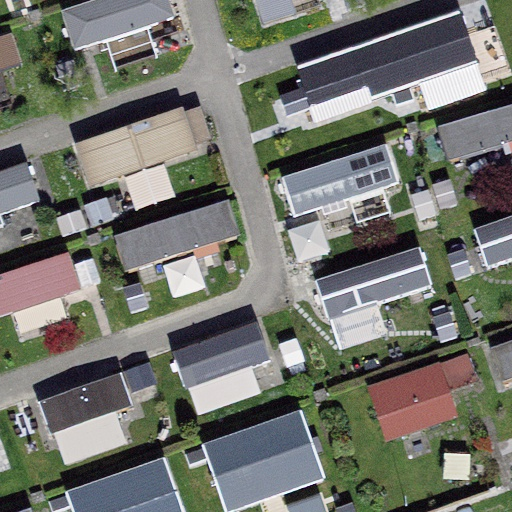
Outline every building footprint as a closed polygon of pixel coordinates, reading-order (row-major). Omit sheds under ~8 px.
[(177,0),(62,0),(74,38),(180,7),(177,0)] [(0,26),(0,61),(24,55),(15,22),(0,26)] [(455,149),(511,131),(511,38),(428,65),(455,149)] [(297,209),(405,176),(391,131),(283,164),(297,209)] [(0,204),(42,190),(29,151),(0,161),(0,204)] [(228,185),(113,224),(125,260),(240,221),(228,185)] [(511,202),(474,216),(490,261),(511,253),(511,202)] [(316,268),(330,310),(436,275),(421,233),(316,268)] [(72,243),(0,263),(0,307),(83,283),(72,243)] [(511,291),(482,298),(488,325),(511,320),(511,291)] [(197,403),(263,383),(253,350),(270,345),(260,313),(177,338),(197,403)] [(506,368),(511,366),(511,329),(495,335),(506,368)] [(384,427),(460,408),(446,352),(370,371),(384,427)] [(40,388),(63,457),(138,431),(114,363),(40,388)] [(206,432),(232,503),(330,466),(303,395),(206,432)] [(72,475),(82,511),(189,511),(171,447),(72,475)] [(38,511),(30,494),(0,506),(0,511),(38,511)]
